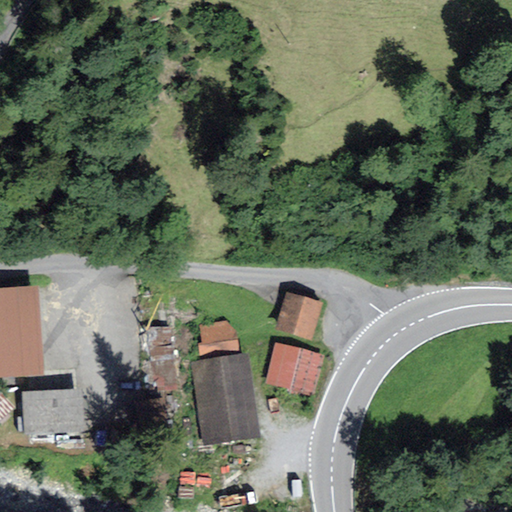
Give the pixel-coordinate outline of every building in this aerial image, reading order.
[(0,294),(0,373),(22,372),(18,293),(0,294)] [(288,296),(279,327),(308,336),(317,305),(288,296)] [(203,329),(206,350),(199,351),(201,363),(235,357),(232,332),(227,333),(226,326),(203,329)] [(275,346),(265,380),(287,386),(297,352),(275,346)] [(196,366),(206,441),(246,435),(236,361),(196,366)] [(25,398),(27,428),(77,426),(75,396),(25,398)] [(145,402),(148,432),(164,431),(161,400),(145,402)]
